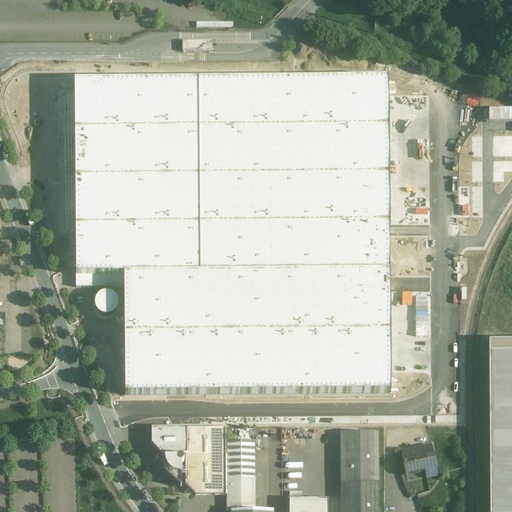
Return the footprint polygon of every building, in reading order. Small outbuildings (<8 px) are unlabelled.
[(212,44),(182,44),(182,53),(212,53),(212,44)] [(199,81),(75,82),(76,275),(125,275),(201,274),(199,81)] [(388,81),(199,81),(201,274),(391,273),(388,81)] [(125,288),(125,395),(391,393),(391,273),(201,274),(125,275),(125,288)] [(125,275),(76,275),(76,288),(125,288),(125,275)] [(487,356),(511,355),(511,344),(486,345),(487,356)] [(511,511),(511,355),(487,356),(488,511),(511,511)] [(225,429),(151,430),(152,446),(161,456),(185,455),(226,455),(225,429)] [(380,511),(379,432),(342,432),(343,511),(380,511)] [(432,441),(399,448),(405,475),(425,470),(427,477),(440,474),(432,441)] [(226,455),(226,496),(227,496),(227,511),(254,511),(255,442),(227,442),(227,455),(226,455)] [(195,496),(226,496),(226,455),(185,455),(186,466),(186,474),(186,486),(185,487),(195,496)] [(176,459),(176,460),(163,460),(163,461),(165,463),(165,465),(166,466),(167,468),(168,469),(169,471),(171,472),(172,474),(173,475),(175,476),(176,477),(178,479),(179,480),(180,481),(180,482),(181,482),(181,466),(181,465),(182,465),(183,465),(184,463),(184,462),(184,460),(183,459),(181,458),(180,457),(178,458),(177,459),(176,459)] [(163,461),(163,460),(156,461),(157,461),(157,462),(158,464),(159,466),(160,467),(161,469),(162,472),(163,474),(165,475),(166,477),(168,479),(170,480),(171,482),(173,484),(175,485),(177,486),(178,487),(180,488),(180,489),(181,489),(181,482),(180,482),(180,481),(179,480),(178,479),(176,477),(175,476),(173,475),(172,474),(171,472),(169,471),(168,469),(167,468),(166,466),(165,465),(165,463),(163,461)] [(330,511),(330,498),(292,498),(292,511),(330,511)]
